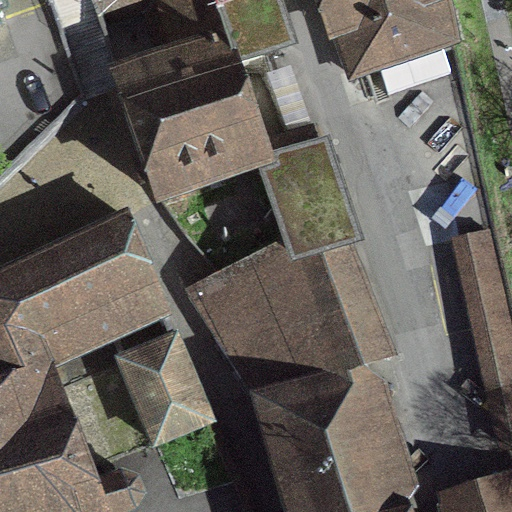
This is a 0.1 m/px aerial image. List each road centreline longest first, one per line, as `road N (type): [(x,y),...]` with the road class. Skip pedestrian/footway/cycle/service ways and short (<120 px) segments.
road 1 (residential): [(108,136),(236,434),(260,511)]
road 2 (residential): [(0,235),(108,136)]
